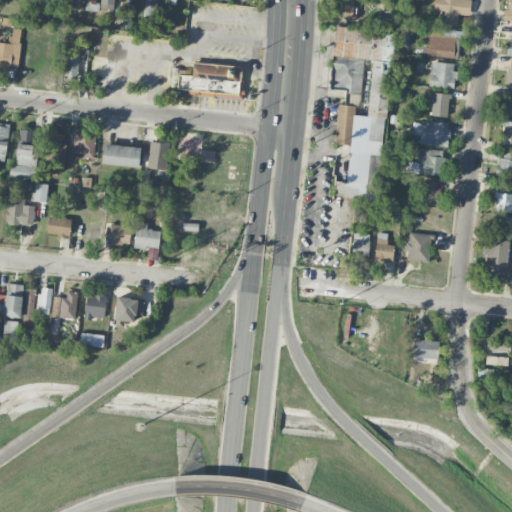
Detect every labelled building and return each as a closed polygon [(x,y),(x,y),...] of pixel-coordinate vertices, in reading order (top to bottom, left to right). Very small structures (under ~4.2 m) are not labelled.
[(96,0),(86,0),(86,10),(96,11),(96,0)] [(116,0),(100,0),(99,8),(115,10),(116,0)] [(156,0),(143,0),(141,19),(160,22),(162,7),(156,6),(156,0)] [(469,15),(469,0),(433,0),(433,11),(438,11),(437,24),(457,25),(457,14),(469,15)] [(501,21),(511,21),(511,0),(508,0),(508,10),(502,9),(501,21)] [(378,200),(393,31),(335,26),(330,82),(339,83),(338,90),(361,92),(364,59),(372,60),(367,116),(354,115),(354,106),(338,104),(334,144),(349,145),(346,182),(334,181),(333,196),(378,200)] [(0,65),(19,66),(20,29),(11,28),(10,43),(0,42),(0,65)] [(421,56),(453,57),(454,38),(461,38),(461,30),(428,28),(427,47),(422,46),(421,56)] [(79,49),(65,48),(63,76),(78,77),(79,49)] [(171,88),(240,93),(242,66),(193,62),(192,70),(172,68),(171,88)] [(455,63),(430,62),(429,87),(454,88),(455,63)] [(511,91),(503,91),(502,113),(511,113),(511,91)] [(448,117),(449,94),(424,92),(423,105),(431,106),(431,116),(448,117)] [(413,134),(420,135),(419,144),(447,147),(449,124),(414,120),(413,134)] [(511,121),(503,120),(500,143),(511,144),(511,121)] [(9,178),(33,179),(35,129),(18,129),(17,165),(10,164),(9,178)] [(48,171),(65,172),(66,132),(49,132),(48,171)] [(73,157),(94,157),(94,133),(74,133),(73,157)] [(148,168),(167,169),(168,142),(149,141),(148,168)] [(138,167),(140,147),(103,143),(101,163),(138,167)] [(442,175),(442,149),(418,149),(418,174),(442,175)] [(511,176),(511,153),(502,153),(502,160),(496,160),(495,175),(511,176)] [(422,205),(439,205),(440,181),(423,181),(422,205)] [(48,184),(35,182),(33,199),(45,201),(48,184)] [(511,212),(511,193),(495,193),(494,212),(511,212)] [(33,225),(34,206),(24,205),(24,197),(7,196),(6,224),(33,225)] [(511,236),(511,216),(507,216),(503,234),(511,236)] [(69,235),(70,218),(48,217),(47,234),(69,235)] [(160,231),(146,229),(147,223),(136,221),(133,246),(158,249),(160,231)] [(198,231),(198,223),(182,222),(182,231),(198,231)] [(129,244),(130,225),(110,224),(109,243),(129,244)] [(368,233),(352,233),(352,255),(368,256),(368,233)] [(429,262),(430,233),(407,233),(406,261),(429,262)] [(487,255),(485,276),(505,278),(509,240),(484,237),(482,254),(487,255)] [(393,242),(375,241),(374,261),(392,262),(393,242)] [(4,316),(21,317),(22,284),(6,283),(4,316)] [(37,313),(50,313),(51,288),(38,287),(37,313)] [(23,327),(33,328),(34,290),(24,289),(23,327)] [(66,297),(54,297),(53,317),(75,318),(76,291),(66,291),(66,297)] [(104,318),(105,295),(85,294),(85,318),(104,318)] [(144,299),(115,298),(114,321),(133,321),(134,316),(143,316),(144,299)] [(3,338),(16,338),(17,321),(3,320),(3,338)] [(103,334),(80,334),(80,346),(103,346),(103,334)] [(412,362),(437,363),(438,340),(413,340),(412,362)] [(485,364),(507,365),(508,341),(486,341),(485,364)]
